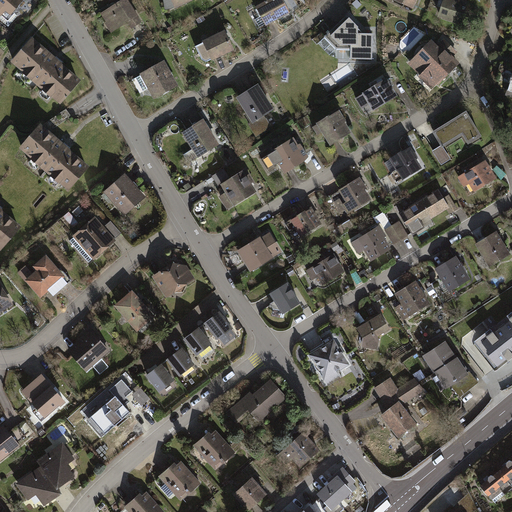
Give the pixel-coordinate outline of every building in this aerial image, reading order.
[(0,0),(0,11),(4,15),(9,10),(14,14),(25,0),(0,0)] [(132,0),(122,0),(103,12),(115,31),(129,22),(134,29),(144,22),(140,16),(141,15),(132,0)] [(192,0),(163,0),(167,9),(174,6),(175,8),(192,0)] [(268,25),(291,12),(284,0),(267,0),(257,6),(268,25)] [(416,0),(392,0),(412,9),(416,0)] [(469,2),(463,0),(441,0),(436,17),(462,25),(469,2)] [(373,60),(373,33),(364,33),(361,30),(347,15),(326,35),(337,47),(351,47),(351,58),(373,60)] [(236,49),(226,29),(204,41),(208,50),(200,55),(203,60),(212,56),(214,60),(236,49)] [(64,103),(84,79),(35,37),(14,61),(64,103)] [(443,48),(441,50),(429,39),(407,63),(425,81),(429,77),(437,85),(458,62),(443,48)] [(179,85),(165,60),(141,74),(155,98),(179,85)] [(373,111),(398,96),(386,77),(362,93),(362,94),(358,96),(363,104),(367,102),(373,111)] [(265,116),(276,109),(259,83),(238,97),(248,112),(245,114),(250,122),(247,124),(255,136),(271,126),(265,116)] [(338,107),(315,122),(315,123),(311,126),(316,134),(320,131),(329,145),(349,132),(343,123),(347,121),(338,107)] [(485,138),(467,110),(440,127),(435,120),(428,124),(443,147),(452,161),(454,160),(447,149),(461,140),(467,149),(485,138)] [(204,118),(182,132),(198,157),(221,143),(204,118)] [(72,190),(92,166),(43,124),(22,148),(72,190)] [(290,137),(267,151),(268,152),(264,155),(271,165),(275,162),(282,173),(308,156),(298,142),(294,144),(290,137)] [(409,144),(387,158),(400,180),(422,166),(409,144)] [(485,159),(456,177),(462,187),(467,183),(472,192),(496,177),(485,159)] [(219,184),(230,178),(226,171),(215,177),(219,184)] [(244,172),(223,185),(236,204),(257,191),(244,172)] [(149,198),(128,174),(106,192),(126,217),(149,198)] [(358,177),(336,190),(349,211),(371,197),(358,177)] [(437,188),(409,206),(415,215),(420,212),(424,219),(447,205),(437,188)] [(0,245),(4,249),(24,226),(0,205),(0,245)] [(308,207),(287,220),(298,237),(319,225),(308,207)] [(96,260),(119,240),(97,215),(75,235),(96,260)] [(399,220),(384,229),(393,244),(408,235),(399,220)] [(375,228),(350,242),(356,253),(362,250),(368,261),(388,250),(375,228)] [(494,230),(473,244),(487,266),(509,252),(494,230)] [(259,235),(234,250),(247,271),(272,256),(270,253),(278,247),(269,233),(260,238),(259,235)] [(332,252),(304,270),(311,279),(315,277),(321,285),(344,271),(332,252)] [(28,264),(19,272),(28,282),(29,281),(44,298),(51,291),(55,296),(71,283),(66,278),(69,276),(50,254),(37,265),(40,269),(36,273),(28,264)] [(454,255),(433,269),(447,292),(469,278),(454,255)] [(180,259),(155,276),(169,297),(194,280),(180,259)] [(0,280),(0,313),(16,303),(0,280)] [(400,303),(392,308),(401,320),(429,302),(422,291),(424,290),(417,280),(414,282),(413,280),(393,293),(400,303)] [(281,312),(298,301),(286,282),(267,294),(273,302),(275,301),(281,312)] [(158,316),(135,289),(117,304),(140,332),(158,316)] [(215,311),(201,322),(215,339),(229,327),(215,311)] [(379,313),(354,327),(360,337),(359,347),(375,349),(377,335),(388,328),(379,313)] [(511,356),(511,313),(508,317),(511,321),(494,334),(491,330),(475,343),(495,369),(511,356)] [(195,327),(180,338),(194,355),(208,344),(195,327)] [(87,371),(112,351),(94,330),(70,349),(87,371)] [(331,338),(306,354),(326,386),(339,378),(335,372),(348,364),(331,338)] [(443,341),(420,355),(432,373),(433,372),(444,389),(449,385),(459,397),(479,382),(468,370),(465,372),(455,356),(454,357),(443,341)] [(178,347),(163,359),(177,376),(192,364),(178,347)] [(158,363),(142,375),(155,392),(171,380),(158,363)] [(67,401),(43,374),(24,391),(48,418),(67,401)] [(395,438),(415,423),(400,405),(423,390),(413,378),(397,388),(389,377),(372,388),(386,408),(377,414),(395,438)] [(259,424),(287,399),(271,380),(253,395),(250,392),(226,413),(237,426),(251,415),(259,424)] [(123,403),(135,394),(126,382),(114,391),(123,403)] [(133,396),(144,407),(152,399),(141,388),(133,396)] [(130,412),(113,393),(89,414),(101,429),(106,425),(110,430),(130,412)] [(0,459),(17,445),(1,426),(0,426),(0,459)] [(207,434),(193,447),(216,472),(236,454),(216,431),(210,437),(207,434)] [(285,467),(293,460),(301,469),(320,450),(303,432),(276,458),(285,467)] [(36,461),(41,467),(16,484),(27,501),(29,499),(34,506),(40,501),(44,506),(62,494),(58,489),(66,483),(75,477),(67,466),(76,460),(64,442),(36,461)] [(511,460),(497,473),(487,480),(480,486),(493,502),(503,494),(504,496),(511,489),(511,486),(511,485),(511,484),(511,460)] [(173,465),(159,478),(181,502),(202,483),(182,462),(176,468),(173,465)] [(330,484),(318,494),(328,506),(324,509),(326,511),(341,511),(344,509),(340,504),(353,493),(349,488),(356,482),(343,469),(328,482),(330,484)] [(253,478),(234,495),(249,511),(268,495),(256,483),(253,478)] [(127,505),(132,511),(165,511),(147,489),(127,505)]
